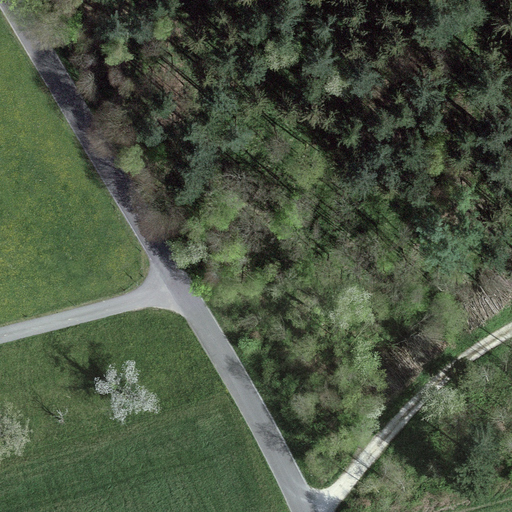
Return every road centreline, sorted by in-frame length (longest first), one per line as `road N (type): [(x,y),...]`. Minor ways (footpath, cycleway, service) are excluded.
road 1 (unclassified): [(14,0),(186,292),(303,511)]
road 2 (track): [(320,511),(427,389),(511,332)]
